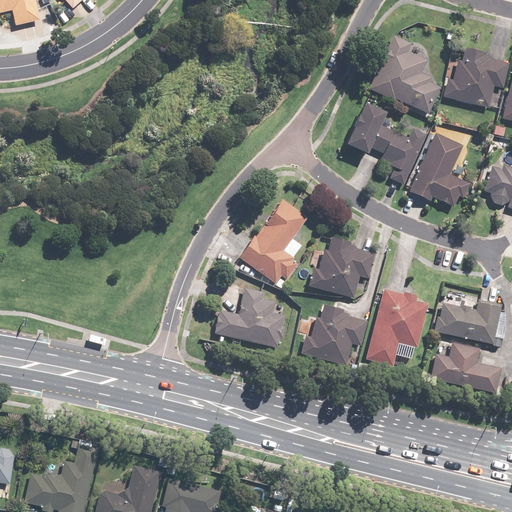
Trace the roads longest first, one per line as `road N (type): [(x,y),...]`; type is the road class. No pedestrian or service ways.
road 1 (residential): [(154,384),(179,290),(206,232),(287,143)]
road 2 (residential): [(287,143),(363,203),(488,249)]
road 3 (primary): [(511,501),(332,453),(299,428)]
road 4 (residential): [(287,143),(374,0)]
road 5 (residential): [(140,0),(86,42),(0,67)]
road 6 (primary): [(0,354),(154,384)]
road 7 (primary): [(154,384),(299,428)]
road 8 (primary): [(299,428),(339,424),(433,452)]
